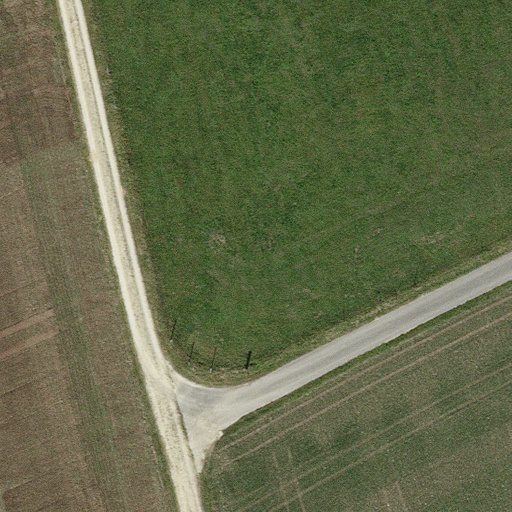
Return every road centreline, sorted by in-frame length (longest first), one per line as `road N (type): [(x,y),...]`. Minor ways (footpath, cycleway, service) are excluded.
road 1 (track): [(197,511),(71,0)]
road 2 (track): [(175,431),(511,265)]
